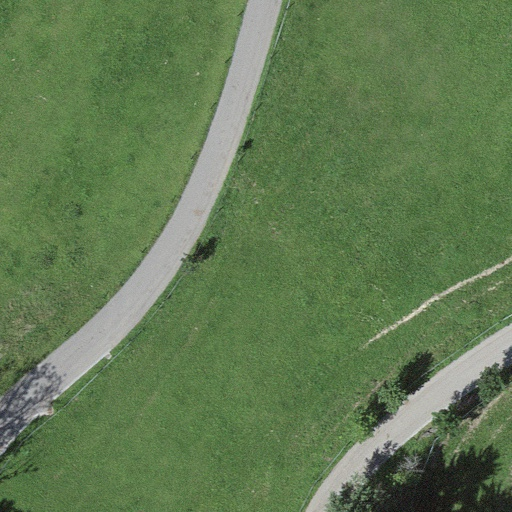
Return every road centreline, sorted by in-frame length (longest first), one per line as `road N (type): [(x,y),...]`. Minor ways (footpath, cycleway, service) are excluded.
road 1 (residential): [(0,422),(113,326),(186,238),(224,148),(267,0)]
road 2 (residential): [(511,342),(398,424),(326,511)]
